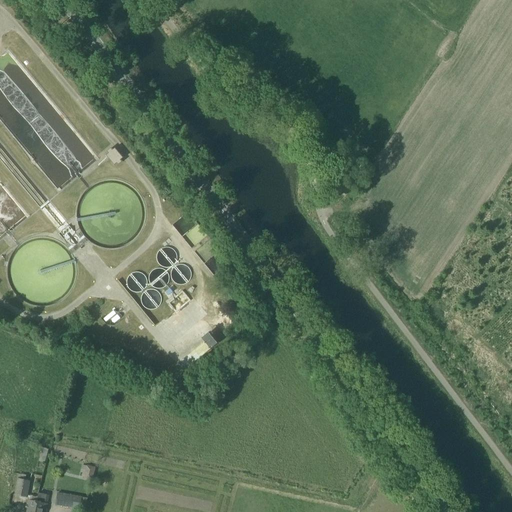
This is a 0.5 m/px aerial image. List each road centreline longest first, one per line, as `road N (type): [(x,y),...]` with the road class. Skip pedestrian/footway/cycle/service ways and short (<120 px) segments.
road 1 (secondary): [(445,511),(62,0)]
road 2 (unclassified): [(323,222),(299,142),(215,82),(153,0)]
